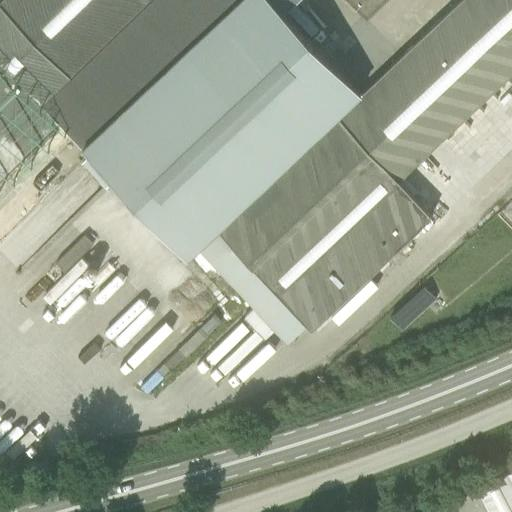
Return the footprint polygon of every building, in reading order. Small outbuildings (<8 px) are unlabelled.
[(347,0),(366,19),(385,0),(2,0),(0,2),(0,59),(67,129),(90,154),(83,161),(105,184),(112,177),(187,257),(197,247),(254,306),(246,313),(268,336),(276,329),(292,346),(432,215),(399,180),(511,72),(511,0),(458,0),(362,92),(273,0),(347,0)] [(0,194),(67,129),(0,59),(0,194)] [(424,284),(388,317),(401,331),(435,298),(424,284)] [(233,364),(244,375),(258,361),(247,350),(261,336),(241,317),(205,352),(224,372),(233,364)] [(150,347),(169,325),(161,319),(142,341),(150,347)] [(511,511),(511,468),(476,487),(485,504),(488,511),(511,511)]
